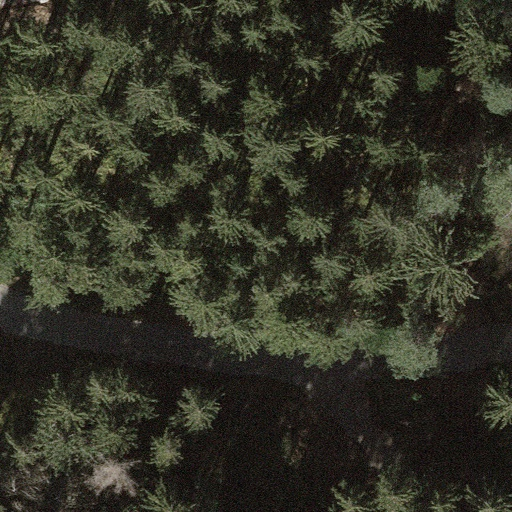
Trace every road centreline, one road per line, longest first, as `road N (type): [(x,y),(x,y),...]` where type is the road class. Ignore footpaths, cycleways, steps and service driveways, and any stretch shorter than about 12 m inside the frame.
road 1 (track): [(0,291),(124,348),(335,393)]
road 2 (track): [(335,393),(511,359)]
road 3 (track): [(335,393),(396,511)]
